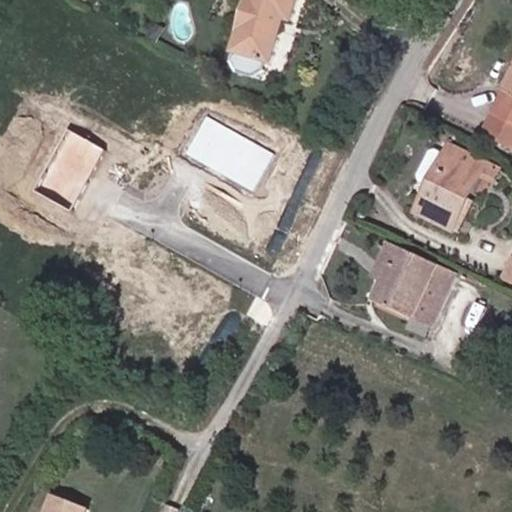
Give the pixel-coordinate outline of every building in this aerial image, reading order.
[(314,0),(261,0),(242,54),(274,66),(290,22),(305,27),(314,0)] [(511,111),(509,110),(500,128),(511,134),(511,111)] [(465,161),(469,154),(460,149),(456,157),(465,161)] [(484,209),(497,179),(505,181),(510,168),(494,160),(491,164),(469,154),(465,161),(456,157),(447,153),(440,155),(430,177),(431,184),(441,189),(484,209)] [(471,235),(484,209),(441,189),(428,215),(471,235)] [(383,273),(396,279),(411,249),(398,243),(383,273)] [(470,275),(411,249),(396,279),(384,303),(423,321),(426,315),(445,324),(470,275)] [(426,315),(423,321),(442,330),(445,324),(426,315)] [(98,511),(99,511),(64,499),(58,511),(98,511)]
